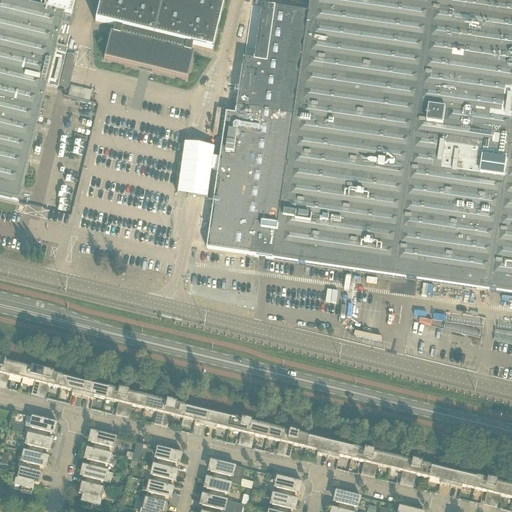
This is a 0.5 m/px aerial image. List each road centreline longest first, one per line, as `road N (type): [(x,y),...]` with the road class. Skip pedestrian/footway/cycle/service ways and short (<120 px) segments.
road 1 (unclassified): [(0,267),(511,392)]
road 2 (secondary): [(511,431),(0,307)]
road 3 (residential): [(75,416),(198,447)]
road 4 (residential): [(198,447),(321,476)]
road 5 (residential): [(321,476),(443,505)]
